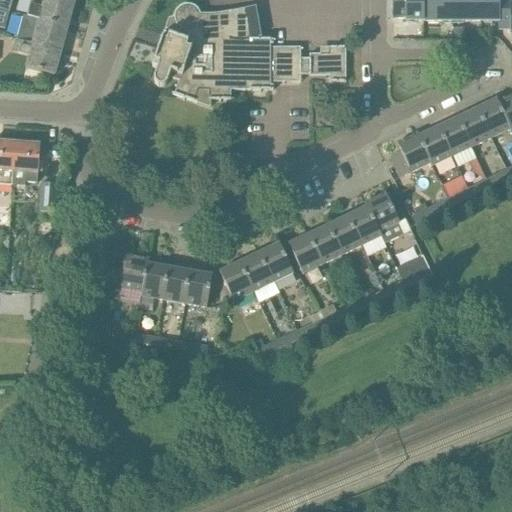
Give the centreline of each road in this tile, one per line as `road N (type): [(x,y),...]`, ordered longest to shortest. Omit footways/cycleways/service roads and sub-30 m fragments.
road 1 (residential): [(93,190),(111,204),(205,208),(379,129)]
road 2 (residential): [(379,129),(470,82),(470,57),(378,56)]
road 3 (residential): [(45,355),(62,262),(93,190)]
road 4 (residential): [(88,114),(132,0)]
